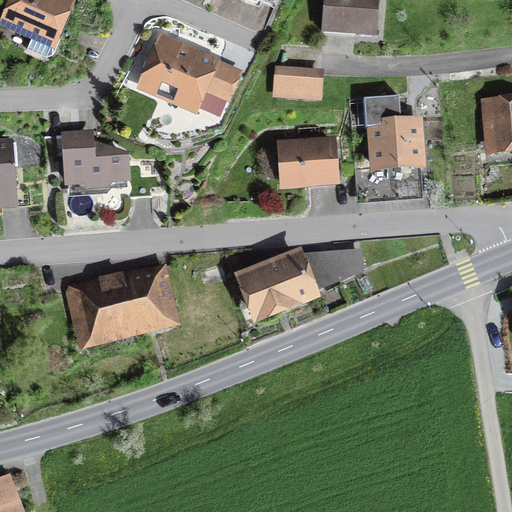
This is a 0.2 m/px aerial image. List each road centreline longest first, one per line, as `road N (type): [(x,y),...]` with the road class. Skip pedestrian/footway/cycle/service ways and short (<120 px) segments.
road 1 (residential): [(0,258),(467,218),(511,230)]
road 2 (secondary): [(459,276),(202,381),(0,446)]
road 3 (unclassified): [(459,276),(504,511)]
road 4 (residential): [(0,100),(71,95),(96,84),(130,22),(132,0)]
road 5 (unknown): [(133,11),(262,42)]
